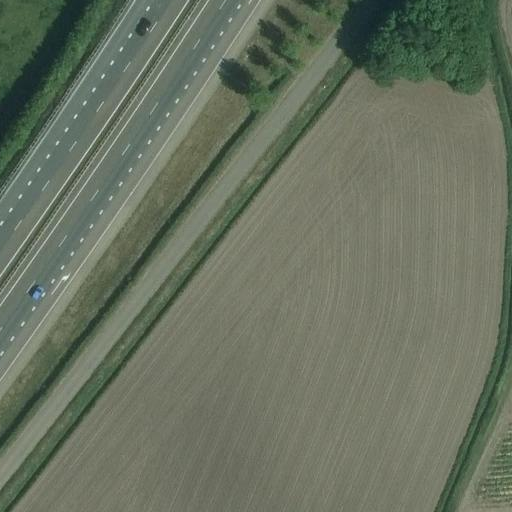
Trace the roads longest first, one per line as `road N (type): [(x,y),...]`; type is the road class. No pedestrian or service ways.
road 1 (unclassified): [(0,491),(391,0)]
road 2 (motorway): [(0,326),(222,0)]
road 3 (motorway): [(169,0),(0,247)]
